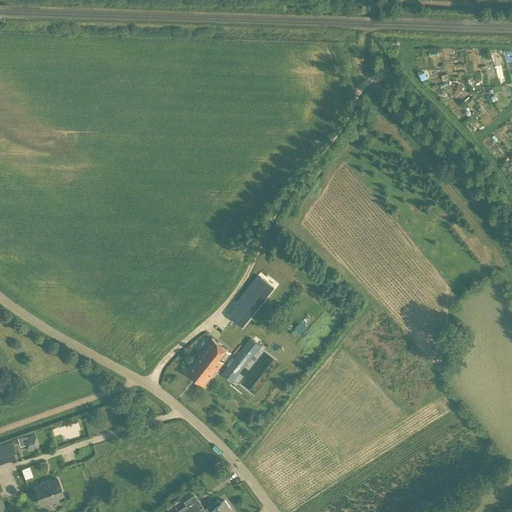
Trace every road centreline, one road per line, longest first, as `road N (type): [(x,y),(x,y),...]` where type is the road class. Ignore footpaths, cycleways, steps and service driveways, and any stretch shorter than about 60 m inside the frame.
road 1 (track): [(148,386),(235,293),(284,197),(337,132),(358,91),(401,60)]
road 2 (unclassified): [(274,511),(213,439),(164,397),(0,298)]
road 3 (track): [(511,111),(474,142),(401,60),(413,46),(511,48)]
